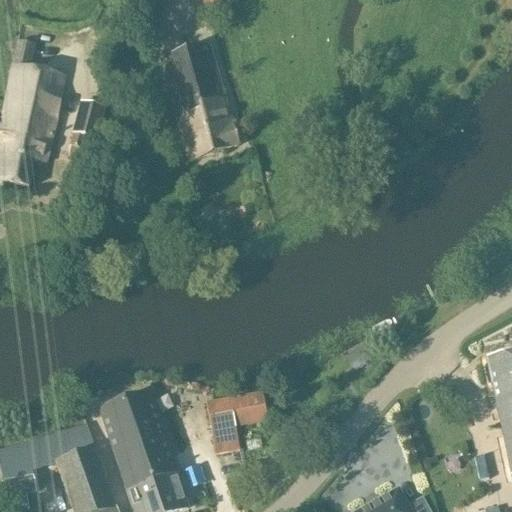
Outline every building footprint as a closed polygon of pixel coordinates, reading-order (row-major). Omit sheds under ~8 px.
[(46,164),(64,77),(26,70),(33,45),(17,41),(0,125),(0,183),(27,190),(33,161),(46,164)] [(186,164),(239,147),(211,50),(194,51),(158,61),(175,122),(186,164)] [(79,109),(69,147),(80,149),(87,151),(90,139),(96,114),(79,109)] [(122,225),(135,179),(98,168),(85,214),(122,225)] [(510,476),(511,475),(511,353),(486,359),(510,476)] [(235,428),(267,422),(261,393),(205,403),(215,456),(239,451),(235,428)] [(99,410),(125,491),(155,481),(160,496),(165,494),(170,511),(179,511),(187,510),(150,394),(99,410)] [(70,511),(115,511),(85,427),(0,451),(0,467),(7,498),(34,492),(30,472),(55,464),(70,511)] [(131,511),(170,511),(165,494),(160,496),(155,481),(125,491),(131,511)] [(398,488),(356,511),(429,511),(422,498),(408,506),(398,488)]
